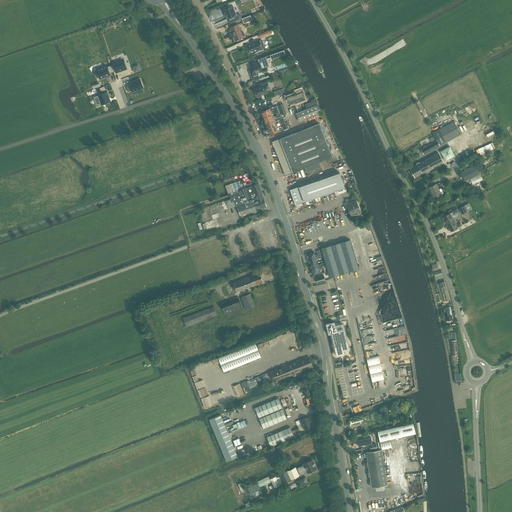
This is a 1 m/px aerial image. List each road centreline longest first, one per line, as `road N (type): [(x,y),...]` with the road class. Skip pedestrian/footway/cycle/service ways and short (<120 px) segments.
road 1 (tertiary): [(465,338),(420,208),(311,0)]
road 2 (secondary): [(311,308),(255,145)]
road 3 (residential): [(255,145),(261,141),(252,119),(192,0)]
road 4 (secondary): [(255,145),(185,32)]
